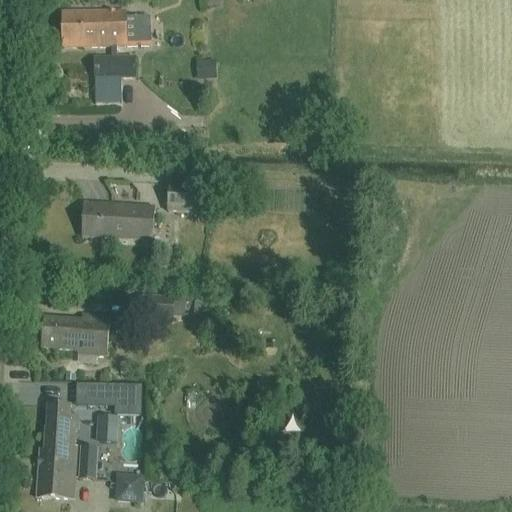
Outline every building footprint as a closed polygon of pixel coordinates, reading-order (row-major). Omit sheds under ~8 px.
[(94,60),(95,94),(95,105),(122,105),(122,80),(134,80),(134,59),(119,59),(118,48),(126,48),(126,13),(63,14),(64,49),(111,49),(111,60),(94,60)] [(168,184),(167,214),(208,216),(209,187),(168,184)] [(155,209),(83,204),(81,239),(153,243),(155,209)] [(161,271),(160,286),(181,288),(182,273),(161,271)] [(139,299),(138,319),(174,322),(175,301),(139,299)] [(76,356),(108,359),(111,320),(85,318),(85,323),(44,321),(42,350),(76,352),(76,356)] [(40,451),(37,499),(74,501),(77,450),(75,449),(76,422),(70,421),(71,409),(49,407),(47,430),(46,430),(44,451),(40,451)] [(117,445),(117,437),(117,421),(113,421),(101,421),(101,445),(117,445)] [(79,481),(96,482),(98,449),(81,448),(79,481)] [(120,477),(121,499),(145,499),(144,476),(120,477)]
